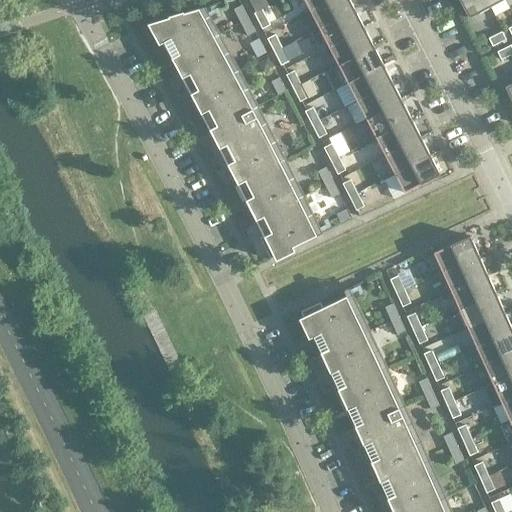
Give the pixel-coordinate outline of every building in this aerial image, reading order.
[(304,0),(310,10),(329,0),(304,0)] [(355,10),(350,0),(329,0),(310,10),(319,28),(355,10)] [(489,7),(485,0),(460,0),(469,18),(489,7)] [(206,8),(206,7),(200,9),(199,8),(184,13),(183,12),(168,16),(168,17),(148,24),(159,45),(163,42),(172,59),(190,92),(215,139),(237,183),(256,219),(264,236),(260,238),(270,258),(274,256),(276,261),(295,251),(293,247),(323,232),(322,231),(334,225),(332,221),(330,222),(327,217),(317,222),(304,195),(286,158),(267,122),(258,105),(239,69),(220,33),(213,20),(222,15),(219,9),(221,8),(219,4),(206,8)] [(248,18),(241,5),(233,9),(240,22),(248,18)] [(262,9),(254,13),(262,29),(270,25),(262,9)] [(364,28),(355,10),(319,28),(329,46),(364,28)] [(255,32),(248,18),(240,22),(247,36),(255,32)] [(374,46),(364,28),(329,46),(338,64),(374,46)] [(489,38),(493,46),(506,39),(502,31),(489,38)] [(274,33),(267,37),(274,51),(282,47),(274,33)] [(259,39),(250,44),(257,57),(266,53),(259,39)] [(511,54),(511,47),(511,45),(498,51),(502,59),(511,54)] [(383,64),(374,46),(338,64),(348,83),(383,64)] [(289,61),(282,47),(274,51),(281,65),(289,61)] [(269,59),(259,63),(264,74),(274,69),(269,59)] [(393,82),(383,64),(348,83),(357,101),(393,82)] [(293,69),(286,74),(293,87),(301,83),(293,69)] [(286,91),(279,77),(271,81),(278,95),(286,91)] [(402,100),(393,82),(357,101),(367,119),(402,100)] [(308,97),(301,83),(293,87),(300,101),(308,97)] [(412,119),(402,100),(367,119),(376,137),(412,119)] [(312,106),(304,110),(312,124),(320,120),(312,106)] [(421,137),(412,119),(376,137),(385,155),(421,137)] [(327,134),(320,120),(312,124),(319,138),(327,134)] [(430,155),(421,137),(385,155),(395,173),(430,155)] [(331,142),(323,146),(330,160),(338,156),(331,142)] [(440,174),(430,155),(395,173),(405,192),(440,174)] [(345,170),(338,156),(330,160),(337,174),(345,170)] [(333,180),(326,167),(318,171),(325,184),(333,180)] [(350,178),(342,182),(349,196),(357,192),(350,178)] [(340,194),(333,180),(325,184),(332,198),(340,194)] [(364,206),(357,192),(349,196),(356,210),(364,206)] [(346,209),(336,214),(340,221),(350,216),(346,209)] [(434,252),(442,272),(479,255),(470,236),(434,252)] [(487,274),(479,255),(442,272),(451,290),(487,274)] [(398,274),(389,278),(396,292),(404,289),(398,274)] [(496,292),(487,274),(451,290),(459,309),(496,292)] [(350,289),(350,288),(349,287),(301,311),(303,316),(299,318),(309,339),(313,336),(321,354),(337,387),(359,435),(380,481),(393,511),(452,511),(445,496),(429,459),(412,422),(405,404),(387,367),(370,331),(355,298),(365,293),(362,288),(364,287),(362,283),(350,289)] [(410,303),(404,289),(396,292),(402,306),(410,303)] [(504,311),(496,292),(459,309),(468,328),(504,311)] [(399,317),(393,303),(385,307),(391,321),(399,317)] [(414,311),(406,315),(413,329),(421,326),(414,311)] [(511,329),(511,328),(504,311),(468,328),(476,346),(511,329)] [(405,331),(399,317),(391,321),(397,334),(405,331)] [(427,340),(421,326),(413,329),(419,344),(427,340)] [(511,352),(511,329),(476,346),(484,365),(511,352)] [(431,349),(423,352),(429,367),(438,363),(431,349)] [(511,374),(511,352),(484,365),(493,383),(511,374)] [(444,377),(438,363),(429,367),(436,381),(444,377)] [(511,397),(511,374),(493,383),(484,387),(492,406),(501,402),(511,397)] [(433,391),(426,377),(418,381),(424,395),(433,391)] [(448,386),(440,390),(446,404),(454,400),(448,386)] [(439,405),(433,391),(424,395),(431,409),(439,405)] [(511,419),(511,397),(501,402),(510,421),(511,419)] [(461,414),(454,400),(446,404),(453,418),(461,414)] [(511,419),(510,421),(501,425),(509,444),(511,442),(511,419)] [(465,423),(457,427),(463,441),(471,438),(465,423)] [(457,446),(451,432),(443,436),(449,450),(457,446)] [(478,452),(471,438),(463,441),(470,455),(478,452)] [(464,460),(457,446),(449,450),(455,464),(464,460)] [(482,461),(474,464),(480,479),(488,475),(482,461)] [(495,489),(488,475),(480,479),(486,493),(495,489)] [(498,498),(490,501),(495,511),(504,511),(505,511),(498,498)]
